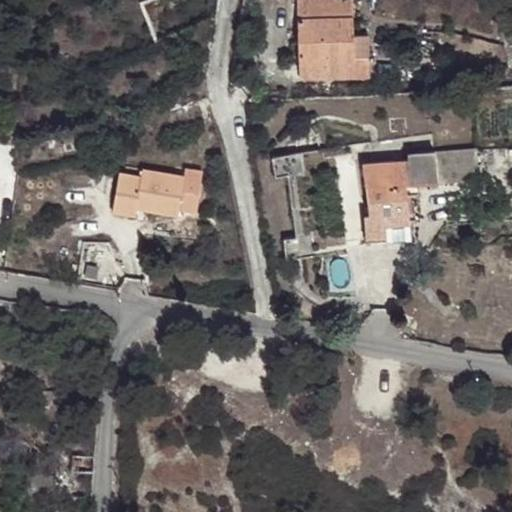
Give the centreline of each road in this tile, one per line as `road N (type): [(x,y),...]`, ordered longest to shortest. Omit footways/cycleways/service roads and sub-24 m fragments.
road 1 (residential): [(132,310),(152,306),(511,369)]
road 2 (residential): [(103,511),(113,394),(132,310)]
road 3 (residential): [(132,310),(0,285)]
